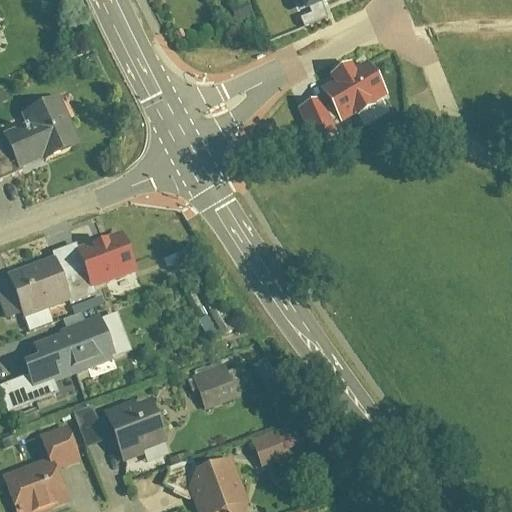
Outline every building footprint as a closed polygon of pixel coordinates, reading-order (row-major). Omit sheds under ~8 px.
[(301,0),(307,13),(336,0),(301,0)] [(365,66),(321,92),(340,125),(385,98),(365,66)] [(45,163),(84,145),(60,96),(23,113),(28,123),(3,135),(20,170),(44,159),(45,163)] [(0,177),(1,179),(20,170),(3,135),(0,136),(0,177)] [(79,254),(93,290),(133,276),(119,239),(79,254)] [(24,317),(72,299),(62,273),(56,257),(8,275),(24,317)] [(32,390),(116,359),(101,320),(35,345),(39,358),(22,364),(32,390)] [(194,374),(207,408),(238,396),(225,362),(194,374)] [(122,461),(170,443),(152,395),(104,413),(114,439),(122,461)] [(90,448),(114,439),(104,413),(101,405),(77,414),(90,448)] [(52,459),(56,470),(81,461),(69,427),(43,437),(52,459)] [(252,439),(263,467),(287,458),(276,430),(252,439)] [(1,477),(13,511),(49,511),(69,505),(56,470),(52,459),(1,477)] [(231,511),(250,505),(232,459),(197,472),(188,490),(196,511),(231,511)]
